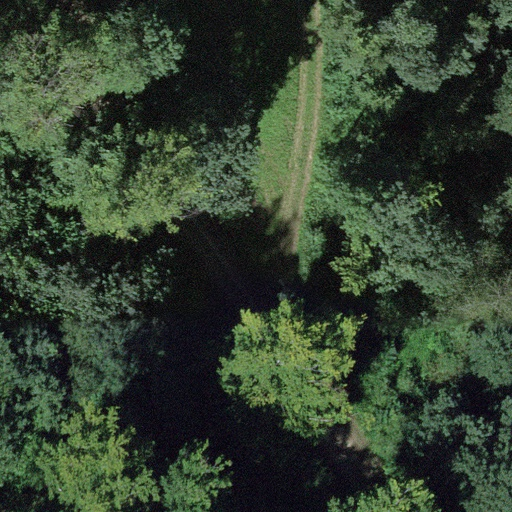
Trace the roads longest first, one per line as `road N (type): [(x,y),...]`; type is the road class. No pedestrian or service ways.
road 1 (track): [(55,0),(219,269),(393,511)]
road 2 (track): [(219,269),(304,154),(306,51),(296,0)]
